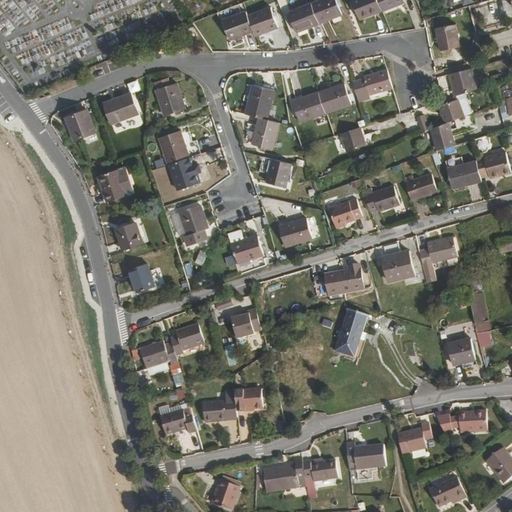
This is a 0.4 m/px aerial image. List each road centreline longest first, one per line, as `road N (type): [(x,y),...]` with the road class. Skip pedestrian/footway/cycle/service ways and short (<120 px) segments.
road 1 (unclassified): [(511,204),(358,246),(111,332)]
road 2 (residential): [(142,473),(271,448),(331,421),(400,404),(511,388)]
road 3 (unclassified): [(27,117),(84,208),(111,332)]
road 4 (residential): [(413,69),(403,42),(292,59),(208,59)]
road 5 (residential): [(208,59),(143,66),(27,117)]
road 6 (residential): [(234,196),(247,188),(208,59)]
road 7 (unclassified): [(111,332),(142,473)]
